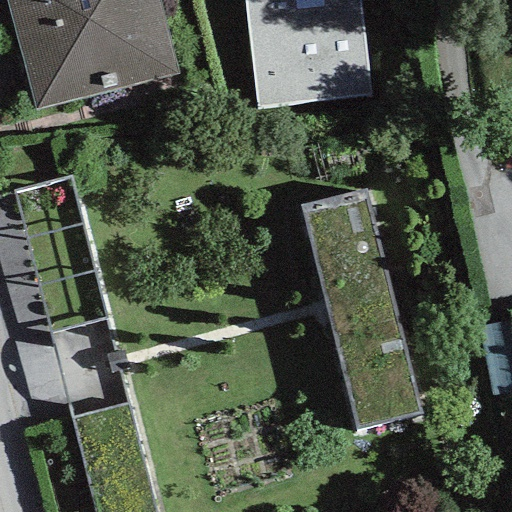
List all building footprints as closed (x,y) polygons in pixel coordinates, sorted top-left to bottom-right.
[(5,0),(36,114),(179,77),(158,0),(5,0)] [(360,0),(241,0),(255,111),(372,97),(360,0)] [(82,173),(26,185),(56,324),(113,311),(82,173)] [(420,418),(365,195),(301,211),(356,433),(420,418)] [(150,511),(127,409),(79,420),(99,511),(150,511)]
